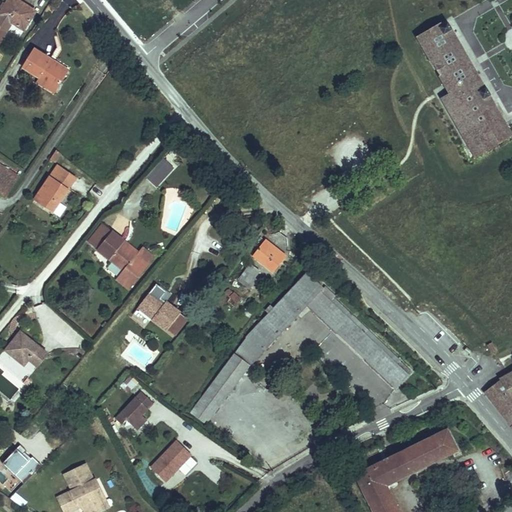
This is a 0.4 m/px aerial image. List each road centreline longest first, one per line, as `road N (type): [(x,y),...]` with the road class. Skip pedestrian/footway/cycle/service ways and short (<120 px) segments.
road 1 (unclassified): [(469,379),(335,264),(183,110)]
road 2 (residential): [(76,334),(36,284),(183,110)]
road 3 (unclassified): [(244,511),(317,454),(469,379)]
road 4 (unknown): [(124,40),(10,206),(0,199)]
road 5 (unknown): [(178,303),(208,227),(280,211)]
